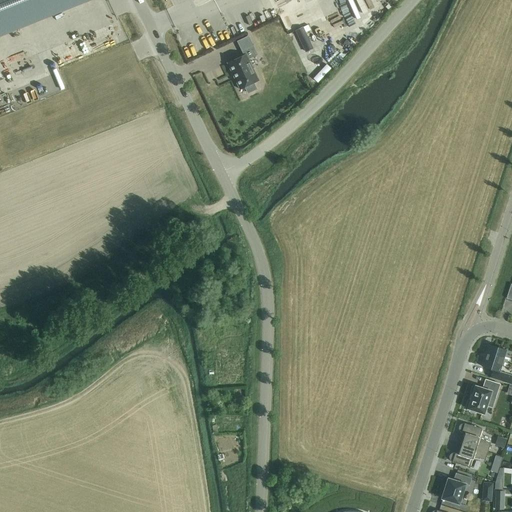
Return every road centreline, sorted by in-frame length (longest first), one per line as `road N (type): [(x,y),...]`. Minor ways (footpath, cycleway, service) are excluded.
road 1 (residential): [(262,511),(265,272),(219,173)]
road 2 (unclassified): [(219,173),(319,101),(412,0)]
road 3 (unclassified): [(219,173),(137,0)]
road 4 (unclassified): [(411,511),(469,331)]
